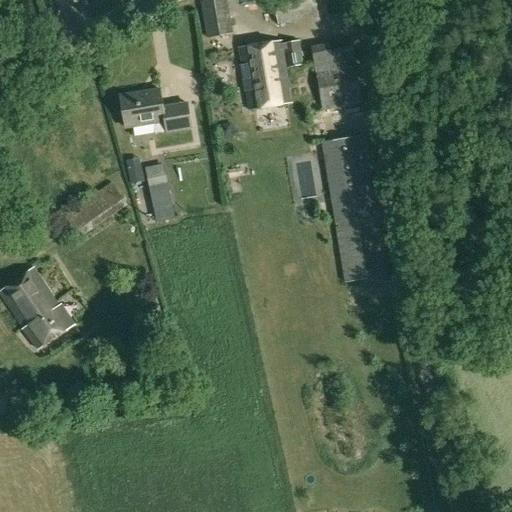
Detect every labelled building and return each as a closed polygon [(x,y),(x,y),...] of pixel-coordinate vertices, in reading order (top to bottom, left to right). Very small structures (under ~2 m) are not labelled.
[(209,38),(233,34),(227,0),(213,0),(203,2),(209,38)] [(318,17),(314,0),(273,0),(278,25),(318,17)] [(350,33),(332,37),(335,49),(353,45),(350,33)] [(301,40),(282,43),(282,41),(238,48),(249,111),(292,103),(286,68),(304,65),(301,40)] [(363,102),(357,65),(317,73),(324,110),(363,102)] [(155,134),(179,130),(191,128),(187,104),(163,108),(160,90),(121,96),(126,128),(154,123),(155,134)] [(219,132),(224,140),(232,138),(236,130),(230,123),(220,123),(219,132)] [(364,135),(324,142),(347,282),(387,275),(364,135)] [(125,161),(130,184),(145,182),(139,158),(125,161)] [(164,164),(145,168),(154,206),(172,202),(164,164)] [(112,183),(65,215),(81,238),(128,206),(112,183)] [(74,325),(62,311),(61,312),(34,268),(0,292),(0,293),(26,333),(24,334),(38,350),(74,325)]
